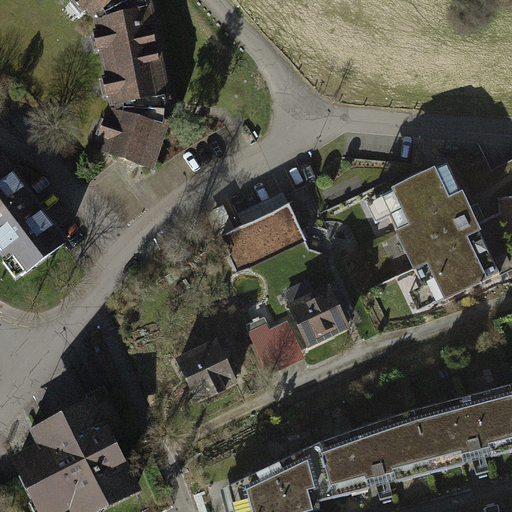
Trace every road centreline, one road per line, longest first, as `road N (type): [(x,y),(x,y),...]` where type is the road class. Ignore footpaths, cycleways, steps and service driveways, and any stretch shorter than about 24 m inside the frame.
road 1 (residential): [(310,110),(290,143),(211,186),(150,233),(35,366)]
road 2 (residential): [(310,110),(511,127)]
road 3 (residential): [(220,0),(310,110)]
